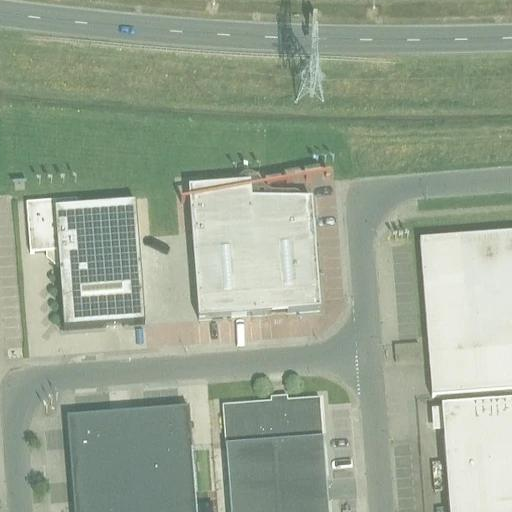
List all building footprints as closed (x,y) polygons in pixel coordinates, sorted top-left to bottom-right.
[(250,185),(188,190),(198,321),(319,312),(311,202),(251,201),(250,185)] [(76,201),(26,205),(30,255),(57,253),(63,331),(144,325),(135,204),(76,208),(76,201)] [(511,393),(511,235),(419,242),(431,399),(511,393)] [(327,511),(319,400),(222,408),(229,511),(327,511)] [(448,511),(511,511),(511,404),(441,410),(448,511)] [(68,434),(73,511),(196,511),(189,425),(189,420),(184,420),(184,416),(179,416),(179,411),(174,412),(174,411),(81,419),(76,419),(76,424),(72,424),(72,429),(68,429),(68,434)]
